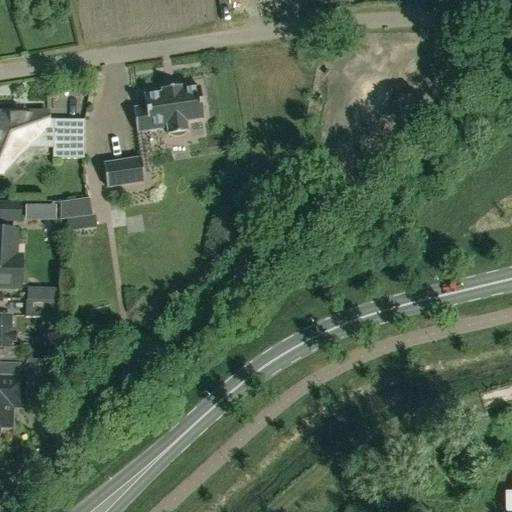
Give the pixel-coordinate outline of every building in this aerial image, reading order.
[(144,109),(132,110),(136,134),(166,129),(168,137),(170,136),(174,138),(178,138),(182,137),(186,134),(187,134),(185,124),(204,121),(199,89),(181,92),(180,88),(160,91),(161,95),(143,97),(144,109)] [(0,114),(0,173),(3,171),(5,173),(15,163),(13,161),(47,126),(48,126),(48,115),(0,114)] [(84,145),(53,145),(53,149),(53,159),(84,160),(84,145)] [(107,188),(143,183),(140,158),(104,163),(107,188)] [(59,221),(92,217),(90,199),(60,203),(59,221)] [(0,220),(18,221),(19,205),(0,204),(0,220)] [(54,220),(54,207),(25,207),(25,220),(54,220)] [(17,256),(18,231),(0,230),(0,288),(20,289),(21,256),(17,256)] [(58,318),(58,300),(27,299),(27,302),(25,302),(25,318),(58,318)] [(2,315),(2,314),(0,314),(0,350),(2,350),(2,349),(12,349),(12,344),(16,344),(15,332),(12,332),(12,315),(2,315)] [(48,332),(61,332),(61,319),(58,319),(49,319),(48,332)] [(19,379),(19,365),(0,364),(0,427),(11,428),(12,408),(23,408),(24,379),(19,379)]
